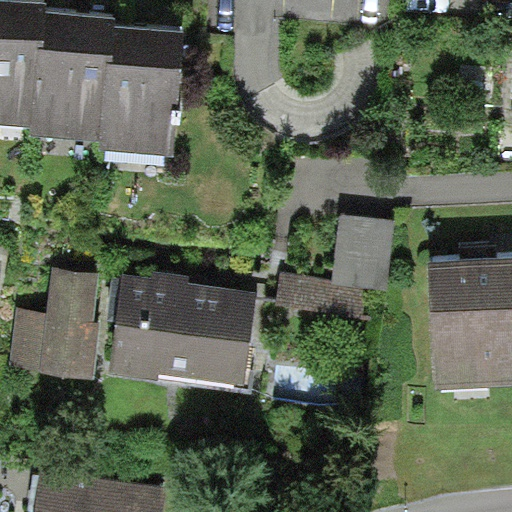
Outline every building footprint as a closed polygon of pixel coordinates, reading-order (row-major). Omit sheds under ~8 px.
[(0,0),(0,145),(25,146),(25,128),(100,130),(99,174),(164,176),(165,110),(175,111),(178,15),(143,14),(113,14),(114,0),(106,0),(0,0)] [(367,277),(388,279),(395,211),(339,206),(332,273),(367,277)] [(511,240),(479,243),(432,246),(441,375),(511,370),(511,240)] [(257,279),(123,260),(109,356),(243,376),(257,279)] [(95,311),(101,269),(56,262),(50,304),(26,300),(18,354),(93,365),(101,311),(95,311)] [(332,273),(282,268),(277,294),(364,308),(367,277),(332,273)] [(158,511),(163,477),(39,462),(33,511),(158,511)]
